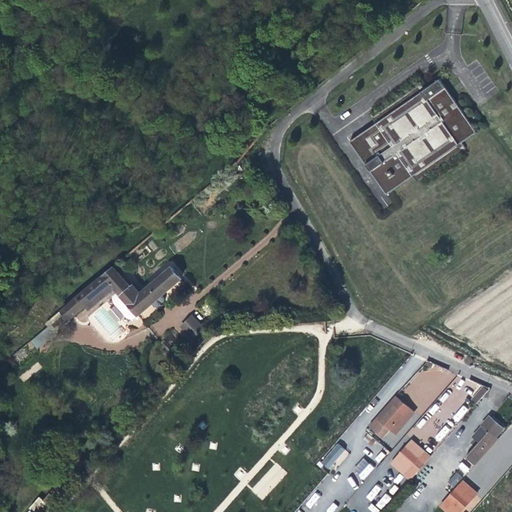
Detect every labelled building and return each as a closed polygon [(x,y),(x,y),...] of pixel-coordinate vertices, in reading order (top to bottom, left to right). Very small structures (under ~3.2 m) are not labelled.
[(350,141),(387,195),(476,134),(439,80),(350,141)] [(116,264),(113,266),(123,278),(125,276),(127,274),(121,266),(119,267),(116,264)] [(113,266),(61,310),(73,323),(87,310),(91,314),(117,293),(119,295),(115,299),(132,319),(179,279),(170,268),(138,295),(127,283),(129,281),(125,276),(123,278),(113,266)] [(144,319),(154,309),(150,305),(140,315),(144,319)] [(61,310),(46,323),(49,327),(55,334),(70,321),(73,323),(61,310)] [(190,319),(180,328),(193,342),(203,333),(190,319)] [(471,400),(476,404),(477,402),(487,391),(482,387),(471,400)] [(397,402),(394,406),(403,414),(406,410),(397,402)] [(403,414),(394,406),(381,421),(390,429),(403,414)] [(418,419),(425,411),(421,407),(413,415),(418,419)] [(475,465),(497,439),(495,437),(503,428),(490,417),(482,426),(489,432),(467,458),(475,465)] [(412,440),(391,464),(405,477),(426,452),(412,440)] [(321,462),(329,470),(346,452),(337,444),(321,462)] [(354,471),(365,477),(372,466),(361,459),(354,471)] [(462,481),(474,468),(468,464),(457,477),(462,481)] [(459,488),(441,508),(446,511),(463,511),(474,502),(459,488)]
